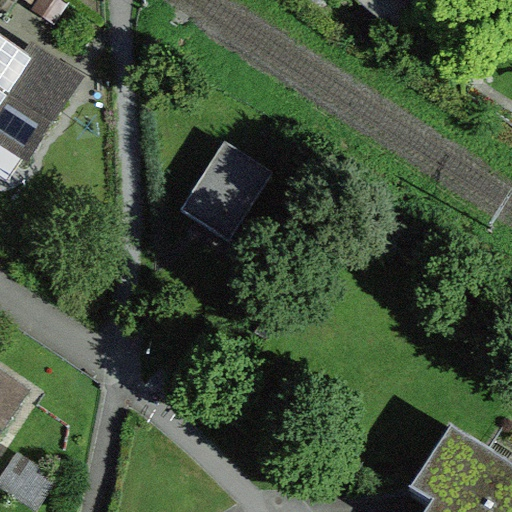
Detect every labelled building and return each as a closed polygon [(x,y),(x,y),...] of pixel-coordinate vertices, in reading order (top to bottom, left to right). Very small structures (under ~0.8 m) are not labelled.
[(495,24),(492,0),(333,0),(376,32),(495,24)] [(0,120),(34,70),(0,46),(0,120)] [(233,249),(278,178),(229,150),(184,217),(233,249)] [(0,446),(33,397),(0,375),(0,446)] [(511,511),(511,476),(443,434),(402,494),(424,511),(423,511),(511,511)]
